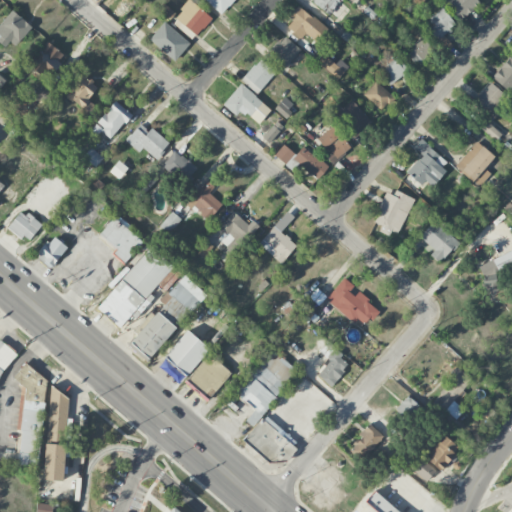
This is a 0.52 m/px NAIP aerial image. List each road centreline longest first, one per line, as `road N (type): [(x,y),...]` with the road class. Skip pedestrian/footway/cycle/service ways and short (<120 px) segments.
road 1 (residential): [(75,0),(433,311),(264,505)]
road 2 (primary): [(272,511),(0,276)]
road 3 (residential): [(511,10),(331,222)]
road 4 (residential): [(190,99),(274,0)]
